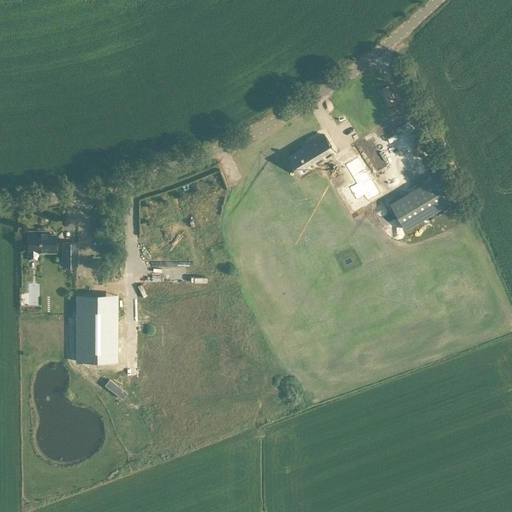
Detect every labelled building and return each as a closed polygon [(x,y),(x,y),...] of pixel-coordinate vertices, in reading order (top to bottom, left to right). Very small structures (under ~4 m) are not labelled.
[(390,84),(381,89),(390,106),(399,102),(390,84)] [(299,177),(337,154),(326,138),(289,161),(299,177)] [(358,163),(346,170),(357,189),(350,193),(358,205),(365,201),(368,206),(380,199),(358,163)] [(391,203),(407,230),(457,200),(441,173),(391,203)] [(239,189),(234,179),(221,184),(224,192),(215,196),(221,208),(230,203),(232,207),(244,201),(243,199),(249,197),(244,187),(239,189)] [(379,214),(270,271),(308,343),(439,274),(417,232),(395,244),(379,214)] [(77,266),(77,252),(77,242),(63,242),(63,243),(56,243),(56,234),(44,234),(44,233),(42,231),(28,231),(28,241),(28,253),(56,253),(56,250),(62,250),(62,266),(77,266)] [(195,441),(217,440),(215,282),(137,283),(140,441),(163,441),(164,448),(196,448),(195,441)] [(117,296),(77,296),(77,356),(117,356),(117,296)] [(105,385),(123,398),(127,392),(109,379),(105,385)]
